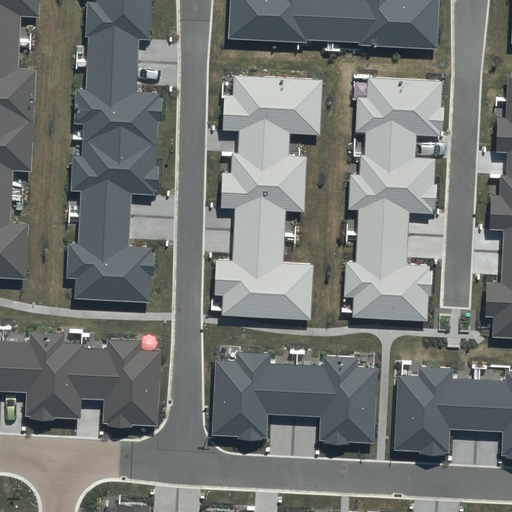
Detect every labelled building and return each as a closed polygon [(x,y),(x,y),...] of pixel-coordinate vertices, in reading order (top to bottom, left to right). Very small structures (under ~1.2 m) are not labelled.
[(21,65),(23,13),(38,13),(38,0),(0,0),(0,275),(9,276),(28,277),(31,222),(12,221),(15,168),(33,169),(38,66),(21,65)] [(91,0),(87,87),(77,87),(75,123),(85,123),(84,152),(74,151),(72,190),(82,190),(80,240),(69,240),(67,274),(78,275),(77,294),(128,296),(151,297),(154,246),(130,245),(133,190),(156,191),(161,90),(138,89),(140,36),(150,37),(151,0),(91,0)] [(231,0),(230,36),(308,40),(308,36),(361,38),(361,44),(440,47),(442,0),(231,0)] [(223,313),(231,314),(281,316),(312,318),(314,261),(284,260),(286,211),(304,211),(307,153),(289,152),(290,129),(318,131),(321,79),(235,75),(234,93),(225,93),(223,126),(233,127),(240,127),(238,152),(226,151),(223,205),(236,206),(233,258),(225,258),(217,257),(215,293),(224,293),(223,313)] [(364,129),(362,171),(352,170),(350,207),(360,207),(357,261),(347,260),(346,294),(356,294),(355,315),(430,319),(433,264),(406,263),(408,210),(436,211),(439,156),(411,155),(412,132),(439,133),(441,79),(415,77),(366,75),(365,94),(359,94),(357,129),(364,129)] [(509,151),(508,171),(493,170),(491,227),(505,228),(503,280),(498,280),(489,280),(487,314),(496,314),(495,335),(511,335),(511,83),(511,114),(498,113),(497,150),(509,151)] [(0,389),(27,391),(26,416),(80,418),(81,399),(104,400),(103,424),(158,426),(162,350),(142,350),(143,340),(107,338),(106,346),(62,344),(63,334),(29,332),(29,342),(0,340),(0,389)] [(236,361),(215,360),(212,436),(267,438),(268,414),(320,417),(319,442),(374,445),(378,367),(357,366),(357,358),(324,357),(323,366),(269,363),(270,353),(237,351),(236,361)] [(419,376),(398,375),(394,451),(449,454),(451,430),(502,432),(501,458),(511,458),(511,372),(506,372),(506,381),(452,378),(452,368),(419,366),(419,376)] [(97,509),(96,511),(285,511),(281,511),(238,511),(238,510),(205,508),(204,511),(151,511),(152,511),(152,504),(116,502),(116,510),(97,509)]
